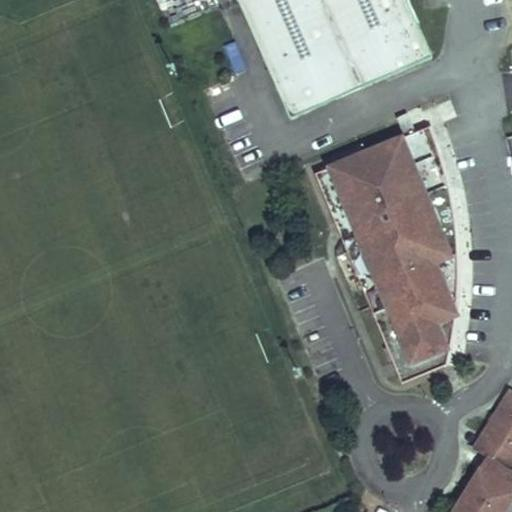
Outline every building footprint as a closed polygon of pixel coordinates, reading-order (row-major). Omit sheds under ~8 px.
[(241,0),(293,115),(432,52),(408,0),(241,0)] [(426,125),(314,169),(401,377),(450,360),(457,290),(458,244),(448,188),(440,156),(426,125)] [(488,458),(510,471),(511,466),(511,394),(510,393),(483,436),(490,440),(483,453),(482,454),(488,458)] [(490,440),(483,436),(476,449),(483,453),(490,440)] [(464,497),(487,511),(502,511),(511,497),(511,489),(508,487),(511,480),(511,472),(510,471),(488,458),(464,497)] [(487,511),(464,497),(454,511),(487,511)]
